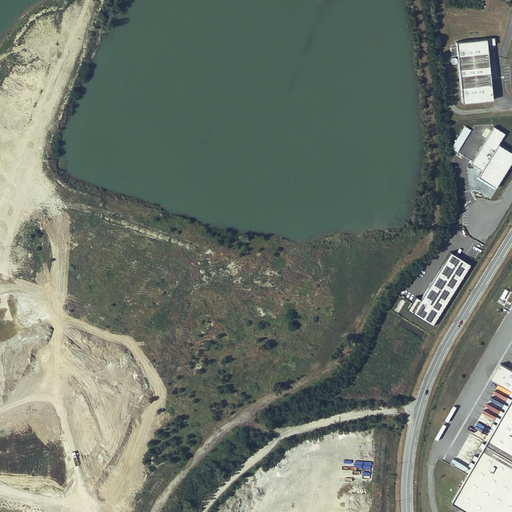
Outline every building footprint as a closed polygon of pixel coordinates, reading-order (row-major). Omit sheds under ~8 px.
[(494,38),(456,42),(462,103),(492,100),(487,47),(495,46),(494,38)] [(495,189),(511,162),(511,155),(497,147),(504,135),(493,128),(471,165),(482,172),(477,178),(495,189)] [(432,325),(469,264),(449,252),(420,299),(415,296),(407,310),(432,325)] [(511,393),(511,371),(503,366),(493,383),(511,393)] [(511,511),(511,403),(455,503),(471,511),(511,511)]
